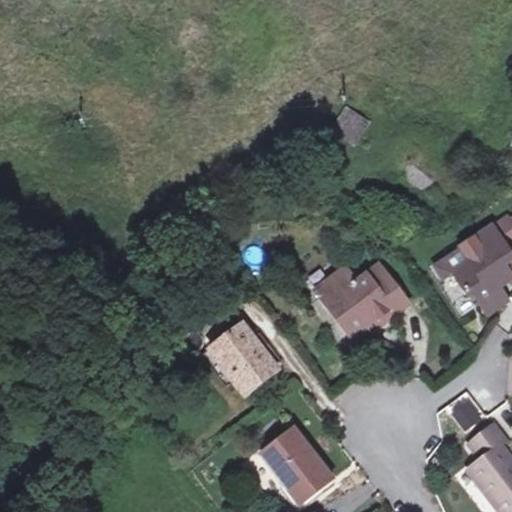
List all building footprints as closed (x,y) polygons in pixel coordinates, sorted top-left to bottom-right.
[(369,124),(347,109),(333,132),(355,146),(369,124)] [(440,177),(414,160),(408,168),(411,181),(422,189),(435,185),(440,177)] [(460,252),(433,270),(442,283),(453,276),(468,299),(474,295),(488,315),(509,301),(498,285),(511,277),(511,244),(505,249),(492,229),(459,251),(460,252)] [(381,325),(408,304),(379,267),(356,284),(346,270),(327,285),(337,299),(328,306),(353,339),(370,326),(367,322),(374,317),(381,325)] [(337,299),(327,285),(317,292),(328,306),(337,299)] [(243,325),(210,351),(235,382),(246,397),(279,371),(264,352),(261,354),(251,342),(254,340),(243,325)] [(254,340),(251,342),(261,354),(264,352),(254,340)] [(235,382),(210,351),(203,357),(227,388),(235,382)] [(482,461),(468,472),(499,511),(511,511),(511,460),(501,446),(507,442),(494,426),(470,445),(482,461)] [(334,480),(294,430),(261,456),(300,506),(334,480)]
